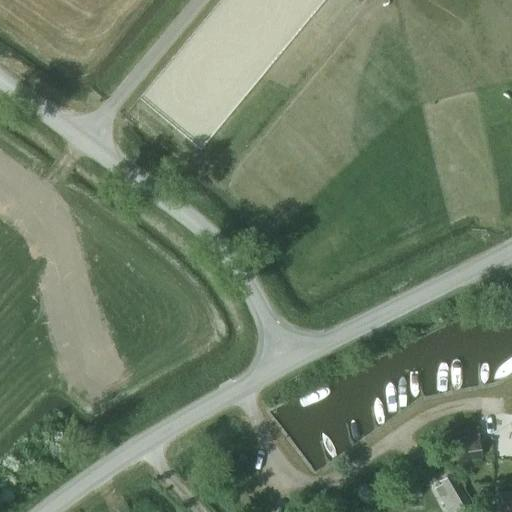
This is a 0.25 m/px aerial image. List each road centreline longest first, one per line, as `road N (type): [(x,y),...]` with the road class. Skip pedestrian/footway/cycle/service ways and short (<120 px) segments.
road 1 (tertiary): [(285,361),(232,264),(198,225),(0,80)]
road 2 (track): [(241,386),(275,471),(305,489),(357,469),(431,416),(500,405)]
road 3 (unclassified): [(48,511),(285,361)]
road 4 (tertiary): [(285,361),(511,249)]
